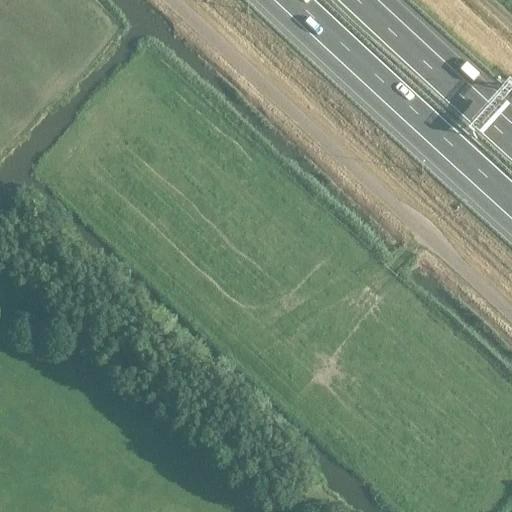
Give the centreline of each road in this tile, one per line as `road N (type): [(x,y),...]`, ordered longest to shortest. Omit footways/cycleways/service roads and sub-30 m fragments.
road 1 (unclassified): [(511,311),(175,0)]
road 2 (motorway): [(284,0),(511,210)]
road 3 (motorway): [(511,135),(367,0)]
